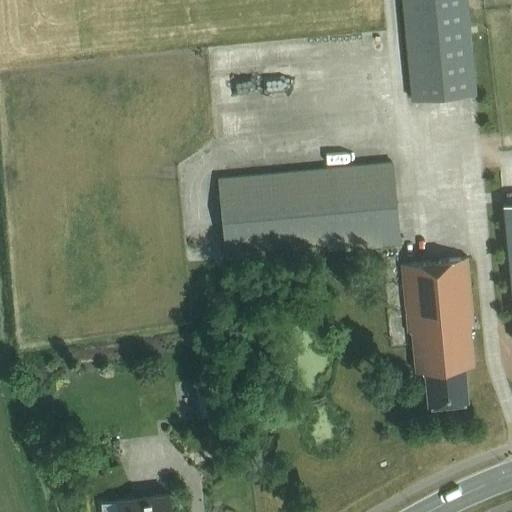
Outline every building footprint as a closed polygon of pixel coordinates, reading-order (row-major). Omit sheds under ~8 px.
[(402,0),(412,99),(476,93),(466,0),(402,0)] [(227,260),(399,243),(392,161),(219,177),(227,260)] [(511,202),(503,204),(511,294),(511,202)] [(428,405),(466,401),(467,401),(468,401),(465,366),(474,365),(470,325),(474,325),(467,257),(401,263),(407,332),(411,331),(415,372),(425,371),(428,405)] [(197,381),(201,415),(219,413),(215,379),(197,381)] [(171,511),(169,494),(117,500),(118,511),(171,511)]
